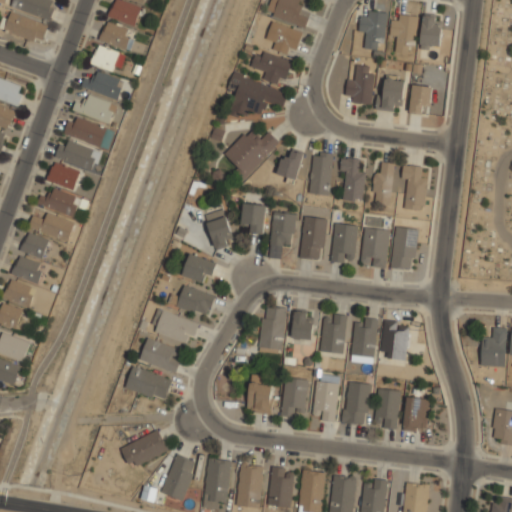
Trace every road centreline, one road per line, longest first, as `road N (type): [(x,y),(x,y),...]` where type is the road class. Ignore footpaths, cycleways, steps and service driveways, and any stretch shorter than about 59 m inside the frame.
road 1 (residential): [(471,0),(437,297),(463,426),(455,511)]
road 2 (residential): [(235,435),(511,471)]
road 3 (residential): [(341,0),(309,113),(347,130),(454,143)]
road 4 (residential): [(87,0),(0,231)]
road 5 (residential): [(284,280),(511,301)]
road 6 (residential): [(284,280),(253,280),(201,382),(195,419),(235,435)]
